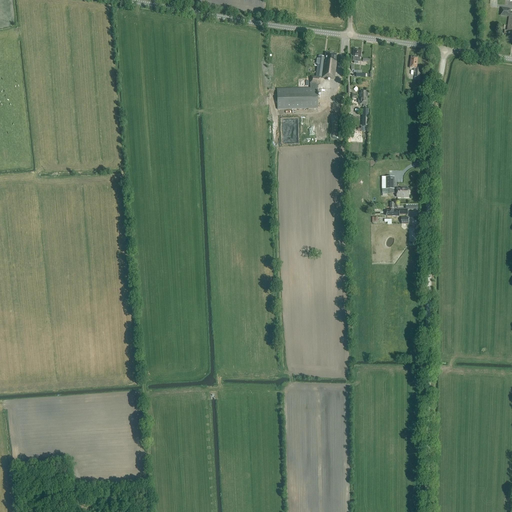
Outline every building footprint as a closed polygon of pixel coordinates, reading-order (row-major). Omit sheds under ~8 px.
[(511,13),(511,10),(502,8),(501,16),(510,17),(508,31),(505,30),(504,34),(508,35),(508,38),(511,39),(511,13)] [(360,57),(361,51),(357,50),(354,49),(354,50),(353,50),(353,53),(352,56),(353,56),(352,61),(354,61),(354,63),(358,64),(358,62),(359,62),(360,57)] [(334,79),(336,62),(335,61),(336,54),(326,53),(325,57),(318,57),(316,77),(311,76),(310,83),(310,88),(277,89),(278,109),(318,108),(317,88),(318,88),(318,84),(320,84),(320,78),(330,79),(334,79)] [(415,72),(415,77),(415,80),(420,80),(420,77),(421,69),(417,69),(418,58),(411,57),(411,62),(410,62),(410,64),(410,65),(410,68),(414,69),(414,72),(415,72)] [(409,198),(409,188),(397,188),(397,189),(394,189),(394,177),(382,177),(382,189),(389,189),(389,193),(396,193),(396,198),(409,198)] [(408,215),(408,209),(398,209),(398,205),(394,205),(394,209),(390,209),(390,211),(387,211),(387,212),(386,212),(386,216),(387,217),(396,217),(396,215),(408,215)]
